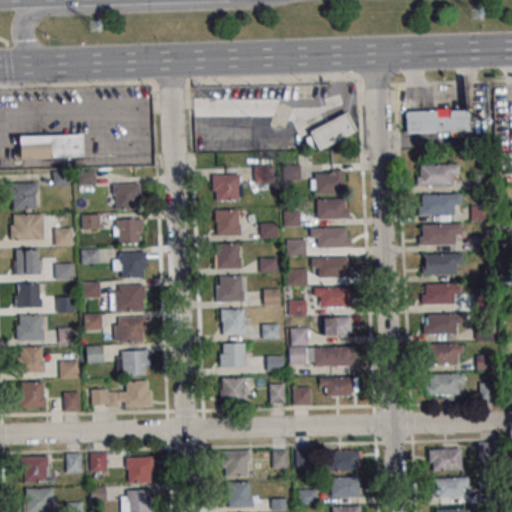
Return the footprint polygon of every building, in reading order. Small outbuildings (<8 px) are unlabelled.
[(406,109),(406,133),(470,133),(470,109),(406,109)] [(309,131),(318,150),(357,131),(347,112),(309,131)] [(82,158),(81,134),(17,135),(17,159),(82,158)] [(416,185),(457,185),(457,164),(416,164),(416,185)] [(343,171),(311,171),(311,194),(343,194),(343,171)] [(240,174),(212,174),(212,200),(240,200),(240,174)] [(10,209),(35,209),(35,183),(10,183),(10,209)] [(111,183),(111,209),(139,209),(139,183),(111,183)] [(459,194),(418,194),(418,214),(459,214),(459,194)] [(315,200),(343,199),(344,209),(348,209),(348,219),(315,220),(315,200)] [(470,221),(489,221),(489,204),(470,204),(470,221)] [(214,209),(214,235),(238,235),(238,209),(214,209)] [(298,211),(283,211),(283,226),(298,226),(298,211)] [(42,214),(10,214),(10,239),(42,239),(42,214)] [(82,215),(82,228),(98,228),(98,215),(82,215)] [(142,218),(112,218),(112,242),(142,242),(142,218)] [(276,222),(258,223),(258,239),(277,239),(276,222)] [(418,224),(418,244),(460,244),(460,224),(418,224)] [(53,246),(72,246),(72,227),(53,227),(53,246)] [(316,229),(345,228),(345,238),(349,238),(349,248),(316,249),(316,229)] [(285,257),(305,257),(305,240),(285,240),(285,257)] [(215,268),(238,268),(238,243),(215,243),(215,268)] [(80,264),(98,264),(98,248),(80,248),(80,264)] [(39,273),(39,249),(14,249),(14,274),(39,273)] [(145,278),(145,252),(112,252),(112,278),(145,278)] [(461,274),(461,254),(420,254),(420,274),(461,274)] [(276,258),(259,258),(259,272),(276,272),(276,258)] [(317,259),(346,258),(346,268),(350,268),(350,278),(317,279),(317,259)] [(54,279),(73,279),(73,263),(54,263),(54,279)] [(287,286),(306,286),(306,269),(287,269),(287,286)] [(216,275),(216,301),(242,301),(242,275),(216,275)] [(40,284),(15,284),(15,308),(40,308),(40,284)] [(421,284),(421,304),(453,304),(453,294),(459,294),(459,284),(421,284)] [(144,310),(144,285),(109,285),(109,310),(144,310)] [(318,288),(346,288),(346,297),(350,297),(350,308),(318,308),(318,288)] [(279,306),(279,289),(262,289),(262,306),(279,306)] [(56,313),(73,313),(73,296),(56,296),(56,313)] [(304,300),(288,300),(288,315),(304,315),(304,300)] [(220,335),(245,335),(245,309),(220,309),(220,335)] [(101,329),(101,314),(84,314),(84,329),(101,329)] [(460,334),(460,314),(422,314),(422,334),(460,334)] [(15,340),(43,340),(43,315),(15,315),(15,340)] [(350,316),(322,316),(322,335),(350,335),(350,316)] [(145,317),(113,317),(113,342),(145,342),(145,317)] [(260,338),(278,338),(278,323),(260,323),(260,338)] [(76,344),(76,328),(57,328),(57,344),(76,344)] [(218,367),(248,367),(248,342),(218,342),(218,367)] [(427,343),(427,363),(461,363),(461,343),(427,343)] [(85,362),(103,362),(103,345),(85,345),(85,362)] [(18,346),(18,371),(43,371),(43,346),(18,346)] [(311,348),(350,347),(350,356),(354,356),(355,366),(312,367),(311,348)] [(116,375),(148,375),(148,351),(116,351),(116,375)] [(493,355),(475,355),(475,370),(493,370),(493,355)] [(282,371),(282,356),(264,356),(264,371),(282,371)] [(77,360),(59,360),(59,378),(77,378),(77,360)] [(427,374),(427,394),(462,394),(462,374),(427,374)] [(319,396),(355,396),(355,377),(319,377),(319,396)] [(219,378),(219,403),(244,403),(244,378),(219,378)] [(125,381),(125,390),(90,391),(91,407),(150,406),(149,381),(125,381)] [(20,407),(45,407),(45,382),(20,382),(20,407)] [(479,399),(495,399),(495,382),(479,382),(479,399)] [(283,384),(268,384),(268,404),(283,404),(283,384)] [(310,405),(310,387),(292,387),(292,405),(310,405)] [(78,411),(78,392),(62,392),(62,411),(78,411)] [(493,441),(478,441),(478,459),(493,459),(493,441)] [(429,470),(460,470),(460,448),(429,448),(429,470)] [(287,449),(271,449),(271,468),(287,468),(287,449)] [(326,470),(359,470),(359,450),(326,450),(326,470)] [(247,476),(247,451),(223,451),(223,476),(247,476)] [(106,452),(89,452),(89,471),(106,471),(106,452)] [(81,472),(81,453),(65,453),(65,472),(81,472)] [(22,456),(22,482),(49,482),(49,456),(22,456)] [(124,457),(152,456),(153,472),(150,472),(150,482),(128,483),(127,468),(125,468),(124,457)] [(468,477),(435,477),(435,497),(468,497),(468,477)] [(329,478),(357,478),(357,487),(359,487),(359,498),(329,498),(329,478)] [(251,507),(251,482),(227,482),(227,507),(251,507)] [(106,486),(89,486),(89,503),(106,503),(106,486)] [(52,511),(53,487),(24,487),(24,511),(52,511)] [(124,489),(152,488),(153,504),(150,504),(150,511),(127,511),(127,500),(125,500),(124,489)] [(298,503),(314,503),(314,490),(298,490),(298,503)] [(286,498),(270,498),(270,510),(286,510),(286,498)]
